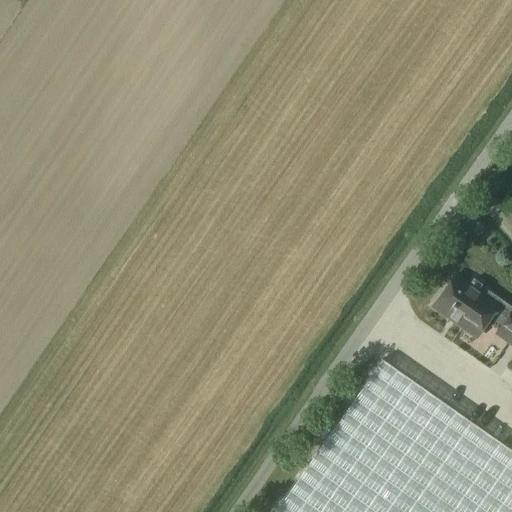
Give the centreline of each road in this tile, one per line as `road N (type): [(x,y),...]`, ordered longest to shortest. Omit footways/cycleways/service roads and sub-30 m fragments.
road 1 (residential): [(231,511),(511,119)]
road 2 (unknown): [(511,412),(373,312)]
